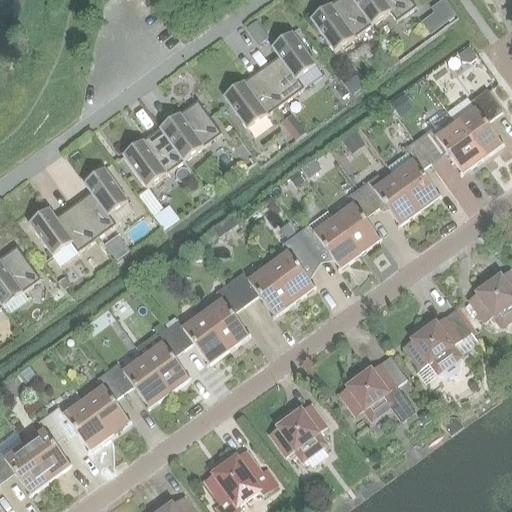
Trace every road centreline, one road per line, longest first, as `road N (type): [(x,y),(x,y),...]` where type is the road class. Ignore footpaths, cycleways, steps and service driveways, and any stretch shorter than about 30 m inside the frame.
road 1 (residential): [(80,511),(511,203)]
road 2 (residential): [(0,190),(259,0)]
